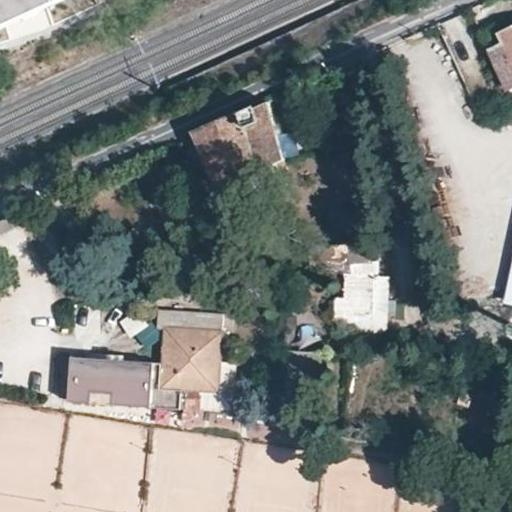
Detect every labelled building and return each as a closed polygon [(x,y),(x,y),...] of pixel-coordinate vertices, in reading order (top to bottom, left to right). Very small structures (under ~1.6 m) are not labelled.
[(0,0),(0,40),(82,0),(0,0)] [(492,51),(509,90),(511,88),(511,29),(501,35),(506,45),(492,51)] [(289,92),(292,100),(300,97),(297,88),(289,92)] [(280,163),(286,161),(279,136),(270,105),(257,110),(262,125),(249,131),(260,172),(280,163)] [(254,175),(260,172),(249,131),(262,125),(257,110),(199,135),(200,137),(223,188),(246,178),(254,175)] [(254,175),(260,193),(287,180),(280,163),(260,172),(254,175)] [(223,188),(229,202),(252,192),(246,178),(223,188)] [(315,269),(320,269),(351,273),(349,245),(313,249),(315,269)] [(354,275),(349,277),(348,300),(339,300),(338,316),(356,317),(372,317),(374,279),(379,279),(380,261),(372,261),(353,264),(354,275)] [(140,312),(124,322),(133,336),(149,327),(140,312)] [(338,316),(337,321),(355,331),(356,317),(338,316)] [(203,410),(204,391),(220,392),(222,363),(224,333),(167,328),(165,366),(151,365),(91,361),(77,360),(74,400),(163,407),(184,409),(192,409),(203,410)]
